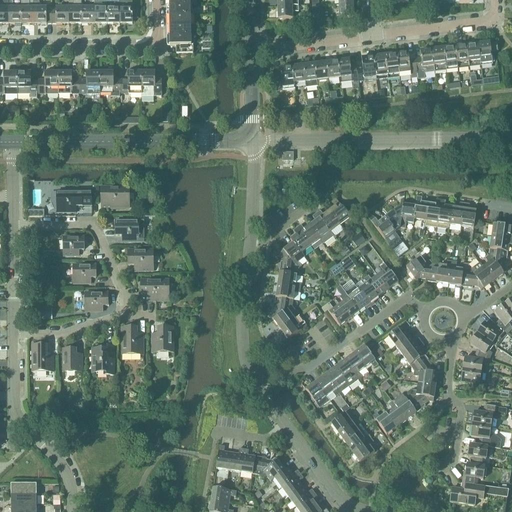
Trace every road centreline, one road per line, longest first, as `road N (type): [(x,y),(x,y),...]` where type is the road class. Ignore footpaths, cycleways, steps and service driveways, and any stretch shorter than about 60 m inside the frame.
road 1 (residential): [(13,336),(87,329),(128,305),(92,226),(14,226)]
road 2 (residential): [(511,139),(244,136)]
road 3 (tertiary): [(11,142),(244,136)]
road 4 (residential): [(0,48),(155,48),(154,0)]
road 5 (residential): [(67,511),(62,467),(15,418),(13,336)]
road 6 (residential): [(371,37),(492,25),(493,0)]
road 7 (residential): [(251,380),(241,333),(250,240)]
road 8 (residential): [(250,49),(371,37)]
